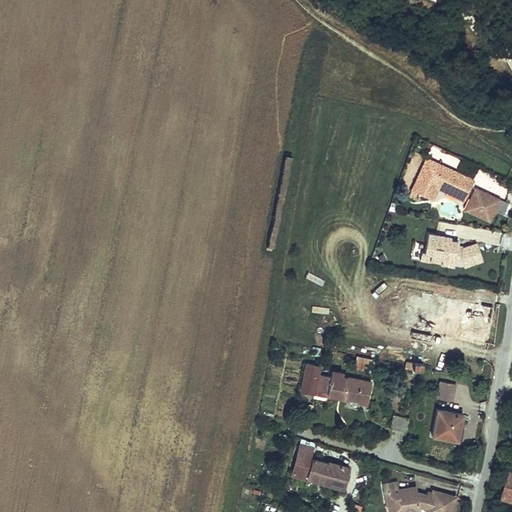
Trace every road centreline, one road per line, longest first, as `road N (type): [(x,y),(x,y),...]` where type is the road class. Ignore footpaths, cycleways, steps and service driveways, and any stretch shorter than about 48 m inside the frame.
road 1 (residential): [(511,313),(475,511)]
road 2 (unknown): [(481,486),(297,433)]
